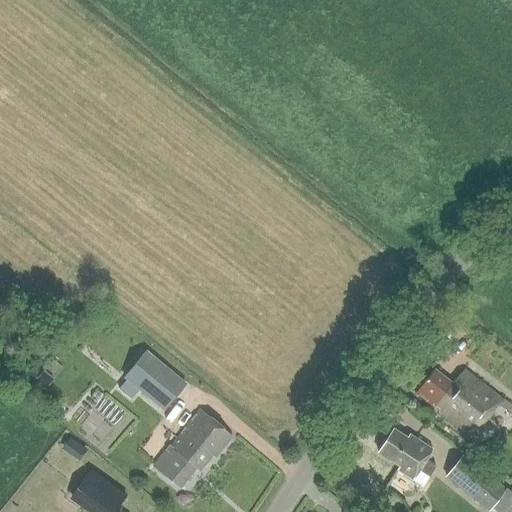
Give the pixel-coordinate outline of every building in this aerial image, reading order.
[(187,383),(146,349),(122,378),(163,412),(187,383)] [(472,439),(501,401),(463,371),(452,385),(433,370),(414,394),(472,439)] [(434,414),(425,408),(419,415),(428,422),(434,414)] [(215,458),(231,437),(199,410),(168,453),(165,451),(153,466),(179,488),(195,470),(198,472),(211,456),(215,458)] [(435,465),(426,460),(432,450),(408,436),(406,439),(392,430),(378,454),(399,467),(397,471),(413,481),(419,471),(428,476),(435,465)] [(497,511),(503,511),(511,501),(511,497),(462,457),(445,478),(488,511),(491,507),(497,511)] [(90,470),(69,499),(87,511),(114,511),(127,496),(90,470)]
